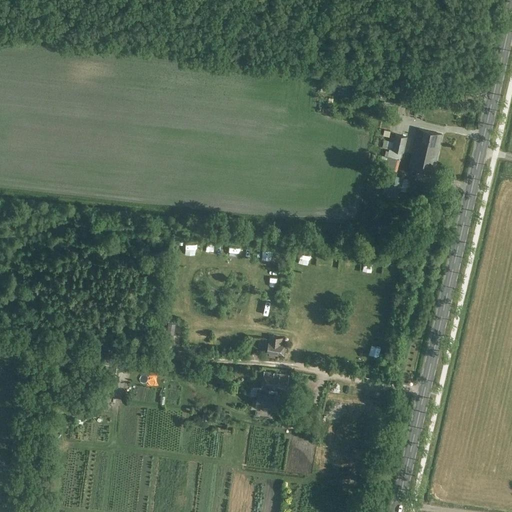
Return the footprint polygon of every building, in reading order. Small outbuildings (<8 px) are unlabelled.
[(336,79),(336,90),(347,90),(348,79),(336,79)] [(321,83),(320,92),(334,93),(335,83),(327,82),(327,83),(321,83)] [(376,89),(374,98),(384,100),(384,104),(393,105),(395,90),(382,88),(381,90),(376,89)] [(419,130),(410,168),(432,174),(441,135),(419,130)] [(404,152),(407,136),(394,134),(391,150),(404,152)] [(400,159),(382,155),(381,163),(389,165),(388,169),(397,171),(400,159)] [(387,174),(385,185),(387,186),(385,195),(407,199),(410,183),(408,182),(408,180),(403,179),(404,177),(387,174)] [(400,227),(385,224),(384,236),(398,238),(400,227)] [(283,338),(270,336),(267,352),(284,355),(285,344),(282,344),(283,338)] [(321,353),(330,358),(334,352),(325,347),(321,353)] [(361,363),(364,355),(357,352),(354,360),(361,363)] [(117,386),(119,365),(116,365),(117,361),(107,359),(104,380),(98,380),(97,392),(108,393),(109,385),(117,386)] [(273,400),(274,390),(286,391),(288,376),(264,372),(262,388),(269,389),(269,392),(260,391),(259,398),(273,400)] [(277,410),(263,412),(264,420),(278,418),(277,410)] [(263,415),(251,414),(251,422),(262,422),(263,415)] [(370,459),(368,466),(374,468),(376,460),(370,459)]
